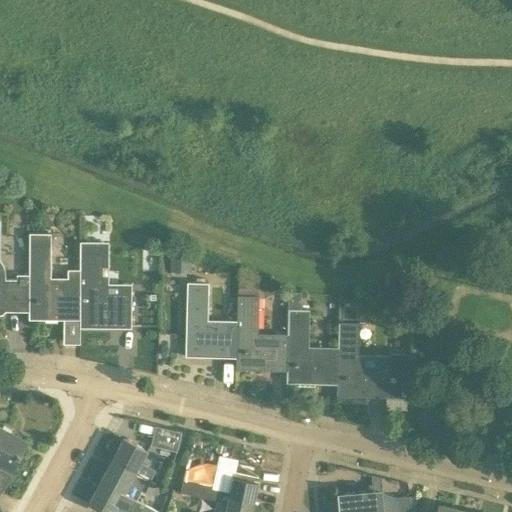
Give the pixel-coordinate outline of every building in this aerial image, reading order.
[(79,254),(79,270),(79,283),(80,284),(80,320),(79,320),(79,328),(80,328),(131,328),(131,292),(100,291),(101,254),(101,230),(97,228),(95,223),(80,218),(79,254)] [(29,312),(28,312),(28,320),(63,320),(63,344),(80,344),(80,328),(79,328),(79,320),(80,320),(80,284),(79,283),(79,270),(67,270),(67,277),(49,277),(50,246),(50,234),(29,233),(29,246),(28,275),(29,275),(29,312)] [(191,258),(170,258),(170,273),(191,273),(191,258)] [(0,311),(28,312),(29,312),(29,275),(28,275),(0,274),(0,311)] [(237,321),(236,321),(207,320),(207,283),(187,282),(185,357),(236,358),(237,321)] [(236,358),(235,370),(286,371),(286,370),(287,334),(257,333),(258,296),(237,296),(236,321),(237,321),(236,358)] [(339,304),(340,315),(357,314),(356,304),(339,304)] [(286,370),(286,371),(285,383),(336,384),(337,384),(338,347),(337,347),(307,346),(308,308),(287,308),(286,333),(287,333),(287,334),(286,370)] [(337,384),(336,384),(336,396),(388,397),(409,398),(409,354),(388,353),(388,356),(358,355),(358,322),(338,322),(337,347),(338,347),(337,384)] [(179,433),(156,427),(151,445),(174,451),(179,433)] [(2,428),(0,432),(0,465),(0,466),(0,492),(28,441),(2,428)] [(135,473),(135,472),(146,451),(123,438),(111,460),(135,473)] [(237,463),(237,462),(241,447),(227,444),(223,460),(237,463)] [(111,460),(100,481),(136,501),(136,500),(142,490),(151,495),(157,484),(135,472),(135,473),(111,460)] [(217,491),(212,490),(213,484),(193,479),(195,471),(185,469),(180,493),(215,500),(215,501),(252,509),(257,483),(260,467),(237,462),(237,463),(230,492),(218,489),(217,491)] [(136,501),(100,481),(88,503),(105,511),(114,511),(118,504),(132,511),(157,511),(136,500),(136,501)] [(340,511),(381,511),(380,490),(339,494),(340,511)] [(409,511),(408,497),(396,498),(396,511),(409,511)] [(212,511),(250,511),(252,509),(215,501),(212,511)]
